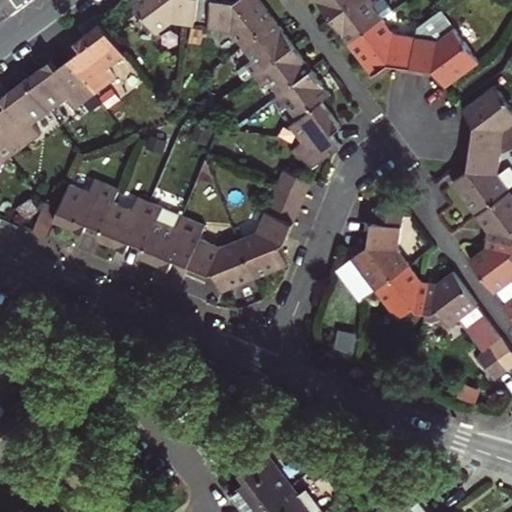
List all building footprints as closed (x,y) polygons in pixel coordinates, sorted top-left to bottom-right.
[(174,24),(194,28),(197,0),(182,0),(182,1),(178,0),(136,0),(134,2),(158,35),(174,24)] [(209,30),(213,0),(197,0),(194,28),(209,30)] [(234,33),(245,49),(280,23),(262,0),(244,0),(246,3),(237,8),(232,8),(233,2),(220,0),(213,0),(209,30),(234,33)] [(316,0),(333,22),(363,0),(316,0)] [(363,0),(333,22),(352,48),(386,22),(376,9),(378,0),(363,0)] [(420,34),(419,38),(412,68),(430,72),(432,67),(436,67),(442,75),(439,78),(448,90),(482,65),(445,15),(420,34)] [(396,35),(386,22),(352,48),(374,77),(386,69),(384,67),(391,59),(396,60),(395,65),(412,68),(419,38),(396,35)] [(280,23),(245,49),(254,62),(248,67),(256,78),(298,47),(280,23)] [(84,50),(70,60),(97,95),(117,79),(112,69),(127,57),(103,25),(79,42),(84,50)] [(280,97),(316,71),(298,47),(256,78),(264,90),(272,85),(280,97)] [(28,80),(52,113),(69,101),(76,110),(97,95),(70,60),(60,68),(54,60),(28,80)] [(334,95),(316,71),(280,97),(274,102),(282,114),(290,109),(298,121),(325,102),(334,95)] [(0,112),(0,120),(23,151),(44,135),(36,124),(52,113),(28,80),(3,97),(9,106),(0,112)] [(474,151),(505,155),(511,152),(511,109),(498,90),(466,114),(474,125),(478,123),(483,131),(483,135),(476,136),(474,151)] [(343,128),(325,102),(298,121),(292,126),(303,142),(294,151),(309,172),(343,147),(335,133),(343,128)] [(0,163),(2,166),(23,151),(0,120),(0,163)] [(501,178),(505,155),(474,151),(471,166),(477,167),(477,172),(468,178),(466,175),(453,185),(478,218),(511,192),(501,178)] [(307,198),(313,184),(284,172),(278,186),(307,198)] [(89,226),(104,232),(116,203),(121,191),(97,181),(92,193),(72,185),(57,222),(86,234),(89,226)] [(278,186),(273,199),(301,211),(307,198),(278,186)] [(511,192),(478,218),(490,234),(489,240),(511,244),(511,192)] [(133,245),(147,250),(159,221),(163,209),(140,199),(134,211),(116,203),(104,232),(100,241),(130,252),(133,245)] [(301,211),(273,199),(267,213),(296,224),(301,211)] [(373,225),(404,230),(405,215),(375,210),(373,225)] [(257,279),(290,265),(282,246),(288,244),(296,224),(267,213),(258,233),(240,241),(257,279)] [(176,261),(191,267),(202,239),(207,228),(183,217),(179,228),(159,221),(147,250),(144,258),(172,269),(176,261)] [(367,256),(364,254),(354,260),(378,293),(413,268),(401,252),(404,230),(373,225),(370,242),(376,244),(375,249),(367,256)] [(257,279),(240,241),(223,248),(202,239),(191,267),(211,276),(215,274),(223,293),(257,279)] [(511,244),(489,240),(488,248),(470,260),(511,316),(511,244)] [(378,293),(354,260),(340,271),(364,304),(378,293)] [(427,316),(432,284),(424,283),(413,268),(378,293),(400,321),(416,311),(419,314),(427,316)] [(481,308),(455,273),(439,285),(432,284),(427,316),(435,317),(439,314),(451,329),(467,318),(481,308)] [(467,318),(473,326),(487,316),(481,308),(467,318)] [(473,326),(491,351),(505,340),(487,316),(473,326)] [(509,373),(511,371),(511,348),(505,340),(491,351),(509,373)] [(509,373),(491,351),(480,358),(498,382),(509,373)] [(96,412),(82,424),(93,439),(108,428),(96,412)] [(322,511),(308,492),(299,498),(268,457),(242,477),(248,485),(231,497),(237,505),(242,511),(322,511)] [(433,511),(432,510),(423,497),(406,509),(400,502),(386,511),(433,511)]
